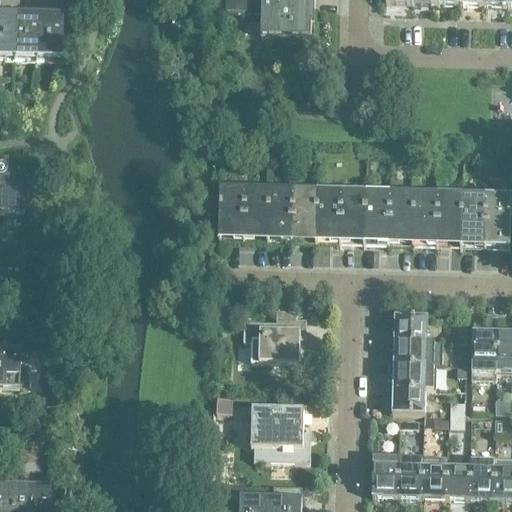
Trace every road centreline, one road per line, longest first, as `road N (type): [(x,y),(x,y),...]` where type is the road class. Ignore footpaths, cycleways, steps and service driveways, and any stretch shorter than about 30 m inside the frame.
road 1 (residential): [(346,511),(353,282)]
road 2 (residential): [(511,58),(363,54),(355,44),(357,0)]
road 3 (residential): [(353,282),(511,286)]
